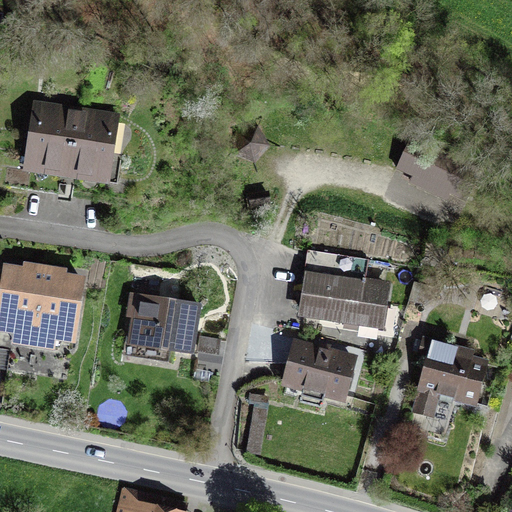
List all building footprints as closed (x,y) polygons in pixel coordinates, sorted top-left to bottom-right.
[(29,162),(71,167),(78,110),(36,105),(29,162)] [(114,115),(78,110),(71,167),(106,172),(114,115)] [(257,126),(235,132),(234,152),(252,165),(268,148),(257,126)] [(481,170),(408,140),(394,173),(467,203),(481,170)] [(76,344),(86,283),(11,271),(1,332),(76,344)] [(390,285),(307,273),(301,321),(384,332),(390,285)] [(198,358),(206,307),(162,300),(165,284),(137,280),(124,359),(177,368),(179,355),(198,358)] [(358,358),(298,344),(287,386),(347,401),(358,358)] [(476,410),(487,369),(432,355),(412,432),(448,442),(458,405),(476,410)] [(259,451),(268,400),(255,397),(245,448),(259,451)] [(184,511),(186,505),(130,492),(124,511),(184,511)]
